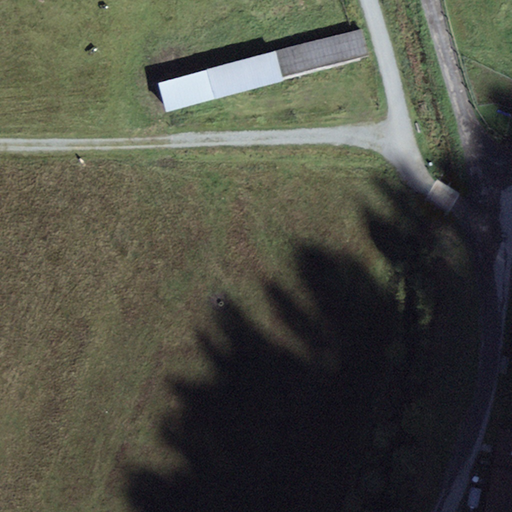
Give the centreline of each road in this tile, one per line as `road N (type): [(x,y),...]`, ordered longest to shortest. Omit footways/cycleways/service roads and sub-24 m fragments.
road 1 (track): [(0,146),(405,136)]
road 2 (unclassified): [(488,185),(497,288),(492,357),(444,511)]
road 3 (track): [(488,185),(432,0)]
road 4 (track): [(366,0),(405,136)]
